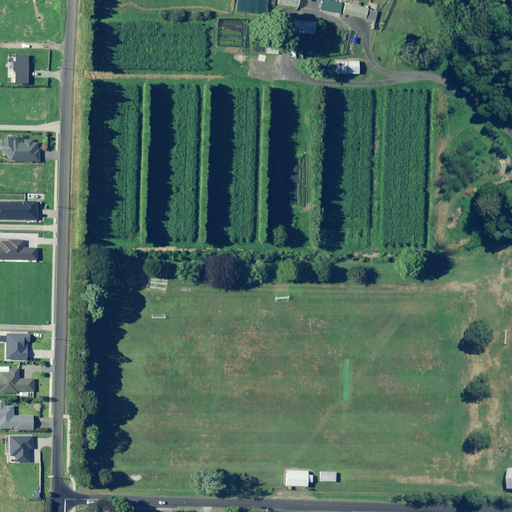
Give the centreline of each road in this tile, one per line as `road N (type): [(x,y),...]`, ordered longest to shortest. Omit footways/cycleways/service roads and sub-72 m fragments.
road 1 (residential): [(56,499),(70,0)]
road 2 (residential): [(56,499),(421,509)]
